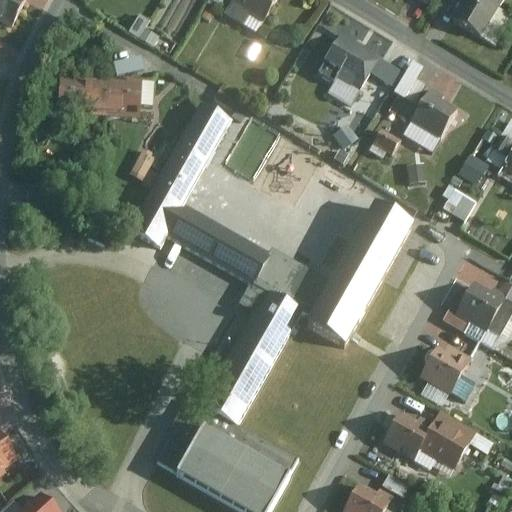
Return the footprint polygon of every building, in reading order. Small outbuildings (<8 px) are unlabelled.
[(0,0),(0,24),(10,30),(27,0),(0,0)] [(263,27),(279,0),(234,0),(230,7),(263,27)] [(480,40),(498,11),(481,0),(465,0),(452,23),(480,40)] [(362,95),(384,57),(357,41),(354,47),(342,40),(326,66),(339,74),(335,79),(362,95)] [(116,79),(144,75),(142,61),(114,65),(116,79)] [(407,105),(422,70),(410,64),(389,114),(404,120),(410,106),(407,105)] [(107,121),(108,84),(58,83),(57,119),(107,121)] [(140,108),(141,86),(108,84),(107,121),(140,122),(140,108)] [(153,85),(141,86),(140,108),(152,108),(153,85)] [(447,101),(430,92),(412,123),(443,140),(458,113),(446,107),(447,101)] [(204,410),(240,430),(304,317),(310,320),(305,329),(343,349),(409,230),(374,211),(332,287),(272,254),(271,256),(190,211),(236,129),(201,109),(131,237),(164,255),(171,243),(254,289),(243,310),(255,317),(204,410)] [(346,151),(360,140),(349,126),(335,137),(346,151)] [(380,131),(373,147),(394,157),(401,141),(380,131)] [(499,145),(502,158),(511,155),(511,141),(499,145)] [(130,178),(142,185),(157,158),(145,151),(130,178)] [(471,156),(459,176),(477,187),(489,167),(471,156)] [(60,177),(25,180),(27,207),(62,205),(60,177)] [(442,214),(467,224),(477,201),(448,189),(443,200),(448,201),(442,214)] [(92,219),(84,241),(107,250),(115,228),(92,219)] [(66,226),(51,227),(52,242),(67,241),(66,226)] [(487,294),(472,286),(455,318),(486,335),(506,298),(492,290),(487,294)] [(452,358),(437,350),(420,382),(451,399),(471,362),(456,354),(452,358)] [(240,430),(204,410),(192,403),(155,470),(231,511),(272,511),(300,462),(240,430)] [(401,416),(384,447),(416,465),(421,455),(455,475),(478,435),(441,413),(430,433),(401,416)] [(18,464),(0,434),(0,481),(6,478),(3,473),(18,464)] [(390,479),(385,488),(400,496),(405,488),(390,479)] [(376,494),(361,486),(346,511),(387,511),(395,498),(380,490),(376,494)] [(56,511),(41,495),(23,511),(56,511)]
